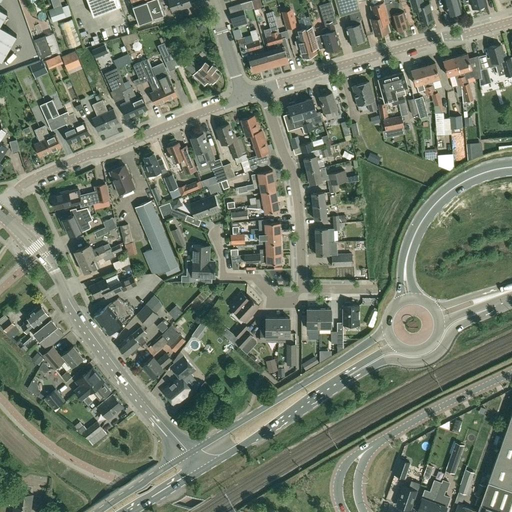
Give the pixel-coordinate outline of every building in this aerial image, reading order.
[(87,0),(93,15),(121,5),(118,0),(87,0)] [(130,0),(138,23),(163,14),(159,2),(165,0),(169,0),(173,10),(191,4),(189,0),(130,0)] [(364,39),(359,20),(363,19),(357,0),(335,0),(339,15),(348,12),(352,25),(345,27),(350,43),(364,39)] [(396,30),(408,26),(404,10),(400,11),(397,0),(389,2),(396,30)] [(421,23),(434,19),(429,3),(424,4),(422,0),(410,0),(413,10),(417,8),(421,23)] [(462,11),(458,0),(444,0),(448,15),(462,11)] [(484,6),(484,4),(486,4),(484,0),(463,0),(464,2),(471,0),(473,7),(478,6),(479,8),(481,9),(483,8),(484,6)] [(388,30),(386,21),(389,20),(383,2),(373,5),(377,17),(371,18),(376,36),(385,33),(384,31),(388,30)] [(243,9),(241,3),(229,6),(231,12),(242,9),(243,9)] [(66,18),(61,5),(48,10),(53,22),(66,18)] [(0,59),(15,33),(0,24),(0,20),(6,11),(0,7),(0,59)] [(282,11),(283,16),(286,26),(295,24),(291,8),(282,11)] [(230,14),(234,27),(248,23),(244,10),(230,14)] [(321,30),(321,31),(321,33),(321,34),(325,47),(326,50),(340,46),(334,24),(333,21),(337,20),(334,10),(322,14),(324,23),(326,23),(327,27),(324,28),(322,29),(321,30)] [(74,18),(65,20),(71,46),(79,44),(74,18)] [(314,48),(318,47),(315,36),(312,25),(299,29),(300,33),(297,34),(298,39),(295,40),(297,47),(300,46),(303,56),(304,56),(306,58),(311,57),(311,54),(316,53),(314,48)] [(271,65),(280,63),(272,35),(270,27),(264,29),(267,42),(266,43),(268,49),(266,50),(270,66),(271,65)] [(256,28),(250,30),(253,41),(261,68),(270,66),(266,50),(264,51),(262,44),(261,44),(256,28)] [(34,39),(41,58),(60,50),(53,32),(34,39)] [(272,35),(280,63),(289,60),(281,33),(272,35)] [(135,50),(145,48),(142,39),(133,41),(135,50)] [(126,51),(122,41),(115,45),(119,54),(126,51)] [(261,68),(253,41),(239,45),(242,58),(248,56),(252,71),(261,68)] [(511,63),(510,57),(507,58),(505,52),(504,53),(501,44),(488,48),(490,57),(488,58),(487,57),(487,58),(490,67),(496,65),(499,75),(505,73),(506,76),(511,74),(511,63)] [(108,52),(105,45),(92,50),(95,58),(108,52)] [(473,75),(473,73),(471,68),(472,68),(467,54),(455,57),(463,85),(462,85),(463,102),(473,99),(467,78),(474,76),(474,75),(473,75)] [(175,67),(170,55),(164,58),(169,70),(175,67)] [(71,68),(66,56),(62,58),(67,69),(71,68)] [(463,85),(455,57),(443,61),(447,75),(454,73),(458,86),(462,85),(463,85)] [(140,61),(133,64),(139,78),(141,82),(149,79),(154,91),(152,91),(150,92),(156,105),(166,100),(152,67),(148,58),(140,61)] [(212,81),(219,73),(214,69),(216,67),(212,63),(211,65),(205,60),(200,66),(191,58),(185,65),(194,73),(193,73),(204,83),(208,80),(209,81),(211,80),(212,81)] [(163,62),(152,67),(166,100),(177,95),(172,82),(163,62)] [(433,80),(440,78),(436,63),(423,67),(429,86),(431,94),(436,93),(433,80)] [(116,67),(104,73),(112,90),(119,86),(121,91),(124,96),(126,101),(120,104),(127,118),(137,113),(126,89),(123,81),(116,67)] [(429,86),(423,67),(411,70),(415,85),(422,83),(426,96),(431,94),(429,86)] [(491,82),(487,67),(481,69),(481,78),(479,78),(480,85),(491,82)] [(403,72),(391,76),(394,84),(395,91),(397,95),(397,97),(403,95),(405,95),(404,88),(408,87),(403,72)] [(394,84),(391,76),(379,79),(383,94),(395,91),(394,84)] [(370,111),(377,110),(370,81),(352,86),(358,106),(368,103),(370,111)] [(132,86),(126,89),(137,113),(148,108),(142,95),(137,98),(132,86)] [(338,112),(337,108),(332,93),(320,97),(324,112),(331,110),(332,114),(338,112)] [(97,101),(108,126),(119,121),(113,108),(108,111),(103,99),(101,100),(99,94),(95,96),(97,101)] [(414,99),(418,112),(420,118),(428,115),(422,96),(414,99)] [(414,97),(408,99),(412,114),(418,112),(414,99),(414,97)] [(308,130),(309,130),(313,129),(311,121),(312,121),(312,122),(318,120),(316,113),(312,98),(300,102),(308,130)] [(98,131),(108,126),(97,101),(92,104),(97,115),(92,118),(98,131)] [(309,130),(308,130),(300,102),(295,103),(295,101),(289,103),(290,105),(288,105),(295,128),(302,126),(304,132),(309,131),(309,130)] [(386,102),(378,104),(380,117),(388,116),(386,102)] [(50,110),(52,116),(54,121),(60,118),(55,108),(50,110)] [(80,139),(90,134),(85,121),(79,123),(74,112),(69,114),(80,139)] [(451,133),(450,128),(449,117),(444,118),(443,112),(435,113),(437,135),(451,133)] [(54,121),(52,116),(51,117),(49,113),(45,114),(47,118),(46,119),(48,123),(54,121)] [(69,144),(80,139),(69,114),(63,116),(69,128),(63,130),(69,144)] [(269,151),(264,136),(262,130),(260,130),(257,121),(255,122),(253,115),(241,119),(246,136),(251,134),(257,155),(248,158),(252,169),(270,163),(267,152),(269,151)] [(383,119),(386,130),(404,127),(402,115),(383,119)] [(449,116),(449,117),(450,128),(462,128),(461,115),(449,116)] [(346,121),(341,123),(345,136),(351,134),(346,121)] [(45,124),(40,127),(51,151),(61,147),(56,134),(50,136),(45,124)] [(228,151),(230,155),(233,154),(234,158),(241,155),(234,133),(232,133),(229,124),(216,128),(221,144),(229,142),(231,150),(228,151)] [(40,156),(51,151),(40,127),(35,129),(40,141),(35,143),(40,156)] [(221,181),(227,179),(222,165),(218,167),(208,141),(206,142),(203,133),(190,137),(196,153),(197,152),(200,162),(207,160),(211,170),(213,169),(218,182),(221,181)] [(319,146),(324,145),(325,147),(331,145),(327,135),(322,136),(323,141),(318,143),(319,146)] [(186,145),(181,147),(178,142),(177,142),(176,140),(168,143),(169,145),(167,146),(173,161),(179,159),(185,173),(195,169),(186,145)] [(302,147),(303,152),(314,149),(312,143),(302,147)] [(331,147),(321,149),(322,157),(333,154),(331,147)] [(141,166),(145,176),(160,170),(161,173),(166,171),(162,162),(158,164),(154,153),(152,153),(152,152),(145,154),(145,156),(143,157),(146,164),(141,166)] [(452,153),(438,154),(439,165),(450,170),(454,167),(452,153)] [(307,170),(319,168),(316,155),(304,158),(307,170)] [(222,165),(227,179),(235,176),(230,162),(222,165)] [(125,165),(110,171),(120,194),(135,187),(125,165)] [(325,166),(319,168),(307,170),(309,183),(328,179),(329,185),(347,181),(344,170),(327,174),(325,166)] [(267,182),(274,181),(271,171),(256,173),(257,179),(251,180),(252,185),(267,182)] [(164,177),(169,191),(172,199),(182,195),(173,174),(164,177)] [(227,179),(221,181),(224,188),(229,186),(227,179)] [(185,183),(178,186),(182,195),(201,187),(199,180),(195,182),(195,181),(185,185),(185,183)] [(260,193),(276,191),(274,181),(267,182),(252,185),(253,189),(259,188),(260,193)] [(94,186),(95,191),(97,202),(108,200),(105,184),(94,186)] [(162,200),(157,187),(152,189),(157,202),(162,200)] [(92,204),(97,202),(95,191),(79,196),(78,189),(67,191),(58,193),(58,195),(51,197),(55,209),(68,206),(68,207),(80,203),(81,207),(92,204)] [(256,205),(278,200),(276,191),(260,193),(261,199),(255,200),(256,205)] [(311,193),(313,206),(326,204),(324,191),(311,193)] [(214,195),(191,204),(196,219),(219,210),(214,195)] [(150,200),(135,206),(152,246),(152,248),(143,252),(152,273),(162,272),(165,271),(177,265),(152,204),(150,200)] [(264,213),(280,210),(278,200),(256,205),(257,209),(263,208),(264,213)] [(314,219),(327,217),(326,204),(313,206),(314,219)] [(69,235),(80,231),(82,231),(90,227),(90,226),(89,222),(93,220),(87,208),(72,212),(73,215),(67,218),(66,215),(59,218),(63,227),(65,226),(69,235)] [(187,214),(173,209),(170,215),(185,220),(187,214)] [(105,227),(115,222),(113,217),(103,222),(105,227)] [(117,227),(115,222),(105,227),(107,231),(117,227)] [(259,234),(274,233),(280,232),(280,222),(264,223),(265,229),(259,229),(259,234)] [(339,229),(339,222),(334,222),(334,228),(315,229),(315,242),(334,241),(334,229),(339,229)] [(281,242),(280,232),(274,233),(259,234),(254,234),(255,240),(259,240),(259,244),(266,244),(266,243),(281,242)] [(232,243),(242,243),(242,234),(231,235),(232,243)] [(335,253),(334,241),(315,242),(316,254),(329,254),(332,254),(333,265),(353,265),(352,252),(335,253)] [(277,252),(281,252),(281,242),(266,243),(266,244),(266,249),(260,249),(260,254),(277,252)] [(98,265),(96,260),(103,257),(104,260),(114,256),(113,253),(121,249),(119,243),(117,244),(111,247),(105,250),(96,254),(79,262),(84,272),(98,265)] [(96,254),(105,250),(102,245),(92,250),(89,245),(74,252),(79,262),(96,254)] [(200,282),(200,276),(214,276),(214,262),(208,261),(208,246),(194,246),(193,275),(188,275),(188,281),(200,282)] [(277,252),(260,254),(244,255),(245,261),(260,260),(260,262),(267,262),(267,263),(282,262),(281,252),(277,252)] [(115,265),(127,265),(126,257),(115,258),(115,265)] [(119,280),(108,285),(104,278),(90,286),(90,287),(89,288),(91,293),(93,293),(96,297),(104,293),(106,297),(124,289),(136,283),(132,275),(131,274),(119,280)] [(229,305),(234,310),(233,311),(244,321),(259,305),(248,295),(246,297),(241,292),(229,305)] [(154,295),(137,315),(149,326),(158,315),(155,313),(162,305),(159,299),(154,295)] [(134,313),(122,299),(110,303),(94,316),(109,334),(122,323),(134,313)] [(344,303),(344,305),(343,305),(343,324),(359,324),(359,305),(351,305),(351,303),(350,302),(345,302),(344,303)] [(27,333),(49,315),(41,304),(27,316),(29,319),(21,326),(27,333)] [(212,307),(205,317),(210,321),(217,311),(212,307)] [(320,327),(319,327),(319,308),(307,308),(307,323),(301,323),(301,339),(307,339),(307,333),(320,333),(320,327)] [(319,327),(320,327),(331,327),(331,308),(319,308),(319,327)] [(47,348),(64,334),(50,317),(33,331),(47,348)] [(0,328),(4,333),(6,331),(7,332),(15,325),(9,318),(1,324),(0,325),(0,328)] [(277,341),(277,318),(265,318),(265,330),(260,330),(260,341),(277,341)] [(277,341),(278,341),(285,341),(285,336),(290,336),(289,318),(277,318),(277,341)] [(235,342),(246,330),(248,327),(243,323),(234,333),(234,334),(230,338),(235,342)] [(161,334),(163,336),(152,346),(156,351),(166,343),(170,346),(175,352),(186,341),(193,333),(185,326),(179,334),(171,325),(161,334)] [(127,356),(140,345),(141,346),(147,341),(142,336),(146,333),(141,327),(118,346),(127,356)] [(246,330),(235,342),(242,348),(252,336),(246,330)] [(29,334),(21,341),(25,345),(33,338),(29,334)] [(295,364),(295,344),(287,344),(287,364),(295,364)] [(72,366),(83,357),(74,346),(61,356),(53,346),(43,355),(55,369),(66,360),(72,366)] [(38,365),(44,358),(37,352),(31,359),(38,365)] [(162,368),(171,360),(166,354),(157,361),(153,356),(142,365),(153,378),(164,370),(162,368)] [(190,373),(195,369),(183,356),(170,366),(179,377),(163,391),(175,404),(199,384),(190,373)] [(306,370),(312,367),(308,360),(302,363),(306,370)] [(92,392),(104,382),(92,368),(77,381),(81,386),(76,391),(83,399),(92,391),(92,392)] [(32,381),(28,388),(34,393),(37,389),(36,383),(32,381)] [(104,382),(92,392),(99,401),(111,391),(104,382)] [(56,389),(45,398),(54,409),(65,400),(56,389)] [(108,419),(124,406),(113,393),(97,406),(108,419)] [(92,400),(88,395),(83,399),(87,404),(92,400)] [(511,511),(511,409),(486,484),(486,486),(481,498),(481,499),(479,506),(478,508),(479,509),(478,511),(511,511)] [(89,440),(103,428),(97,421),(87,429),(84,425),(83,425),(80,421),(75,425),(78,429),(77,430),(81,434),(83,432),(89,440)] [(455,442),(446,470),(454,472),(463,445),(455,442)] [(406,461),(401,476),(407,478),(410,480),(415,464),(412,463),(406,461)] [(432,468),(427,466),(424,475),(429,477),(432,468)] [(353,467),(344,472),(347,478),(356,473),(353,467)] [(459,492),(466,494),(474,472),(466,469),(459,492)] [(422,497),(417,511),(418,511),(430,511),(440,482),(434,480),(430,492),(425,490),(422,497)] [(440,482),(430,511),(444,511),(446,506),(450,497),(443,495),(445,489),(446,489),(449,482),(442,480),(441,482),(440,482)] [(475,495),(481,498),(486,486),(479,484),(475,495)] [(410,509),(416,489),(404,485),(397,504),(410,509)] [(30,511),(33,494),(15,492),(13,511),(10,511),(30,511)] [(475,511),(476,510),(459,503),(455,511),(475,511)]
